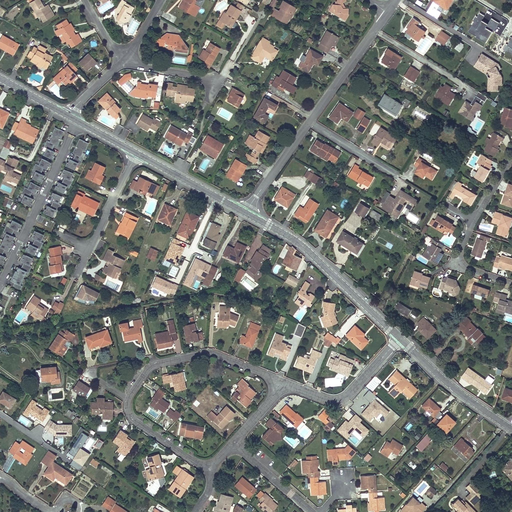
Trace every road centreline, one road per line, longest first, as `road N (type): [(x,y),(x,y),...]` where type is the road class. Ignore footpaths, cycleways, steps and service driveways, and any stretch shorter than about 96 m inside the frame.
road 1 (residential): [(210,467),(128,410),(148,369),(208,353),(284,384)]
road 2 (residential): [(398,338),(301,245),(245,212)]
road 3 (residential): [(511,157),(459,257),(511,282)]
road 4 (residential): [(511,430),(398,338)]
road 5 (residential): [(284,384),(339,401),(398,338)]
road 6 (residential): [(74,278),(136,153)]
road 7 (residential): [(307,121),(388,12)]
road 8 (residential): [(245,212),(136,153)]
